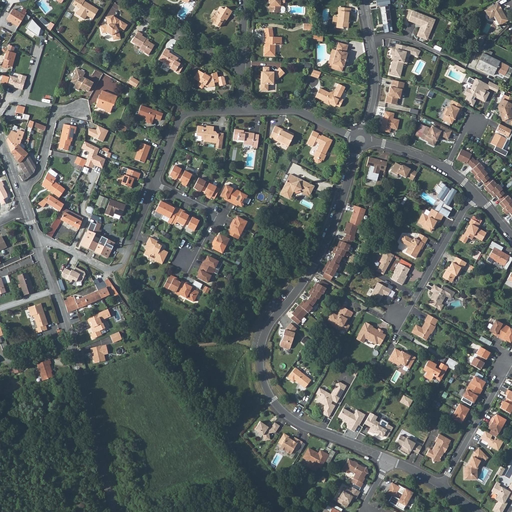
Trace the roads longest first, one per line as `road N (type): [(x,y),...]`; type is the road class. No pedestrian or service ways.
road 1 (residential): [(357,149),(321,250),(266,329),(260,371),(289,417),(389,458)]
road 2 (residential): [(53,291),(114,511)]
road 3 (residential): [(476,192),(411,303),(398,309),(396,326),(408,337)]
road 4 (residential): [(37,243),(117,267),(154,183)]
road 5 (residential): [(441,485),(505,356)]
road 6 (residential): [(362,0),(373,83),(361,131)]
road 7 (residential): [(154,183),(188,111),(241,109)]
road 8 (residential): [(154,183),(209,211),(198,246),(182,261)]
